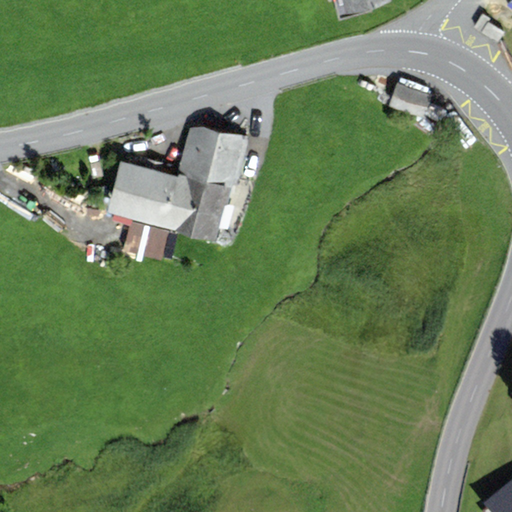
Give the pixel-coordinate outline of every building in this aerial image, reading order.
[(500,25),(478,8),(468,22),(490,39),(500,25)] [(431,92),(400,81),(392,102),(424,113),(431,92)] [(230,180),(239,183),(249,143),(240,130),(206,120),(190,128),(180,168),(192,171),(230,180)] [(180,168),(120,154),(107,205),(180,223),(192,171),(180,168)] [(230,180),(192,171),(180,223),(214,233),(230,180)] [(511,511),(511,487),(484,511),(511,511)]
